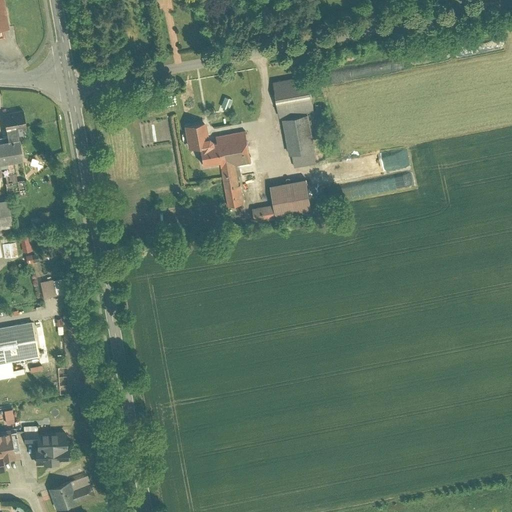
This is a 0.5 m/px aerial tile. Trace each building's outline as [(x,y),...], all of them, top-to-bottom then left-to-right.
[(0,0),(0,36),(6,36),(5,28),(9,27),(4,0),(0,0)] [(304,76),(267,83),(273,119),(311,111),(304,76)] [(0,169),(19,166),(14,133),(22,132),(18,109),(0,111),(0,126),(1,131),(0,131),(0,169)] [(305,116),(276,122),(283,158),(289,157),(291,166),(313,162),(305,116)] [(219,159),(226,207),(242,204),(236,164),(249,162),(244,128),(213,133),(215,144),(206,145),(202,120),(178,123),(182,150),(195,148),(198,163),(219,159)] [(22,173),(1,176),(4,195),(25,192),(22,173)] [(299,179),(267,183),(269,199),(294,196),(293,184),(300,183),(299,179)] [(21,236),(24,251),(35,249),(32,234),(21,236)] [(0,255),(12,253),(9,236),(0,237),(0,255)] [(32,275),(35,292),(51,289),(48,272),(32,275)] [(0,362),(41,355),(34,319),(0,325),(0,362)] [(13,408),(5,409),(7,422),(15,421),(13,408)] [(0,470),(3,470),(1,456),(14,453),(10,427),(0,428),(0,470)] [(34,459),(35,463),(68,462),(67,433),(33,434),(34,459)] [(46,485),(55,510),(95,495),(89,479),(73,486),(69,477),(46,485)]
